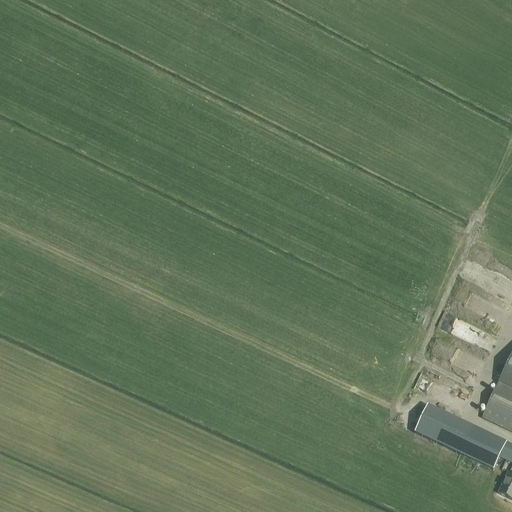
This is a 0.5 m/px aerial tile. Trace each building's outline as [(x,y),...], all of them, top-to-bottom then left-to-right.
[(467,343),(473,330),(443,315),(436,329),(467,343)] [(474,331),(468,345),(489,353),(495,339),(474,331)] [(511,354),(482,418),(511,432),(511,354)] [(511,446),(428,406),(415,434),(460,455),(464,446),(489,457),(490,454),(511,463),(511,446)] [(511,467),(509,474),(508,473),(498,494),(511,500),(511,467)]
